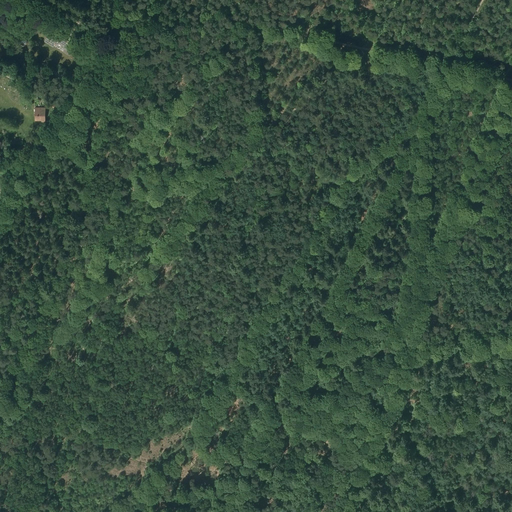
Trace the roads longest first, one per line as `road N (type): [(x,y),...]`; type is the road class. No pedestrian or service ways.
road 1 (track): [(228,383),(352,165),(421,118),(218,511)]
road 2 (track): [(190,229),(392,317),(405,336),(511,88)]
road 3 (unknown): [(356,511),(416,375),(410,347),(511,335)]
road 4 (track): [(511,118),(410,347)]
road 5 (track): [(363,452),(228,383),(210,413)]
road 6 (track): [(410,347),(342,508)]
road 7 (track): [(40,0),(106,35),(202,17)]
road 8 (track): [(202,17),(365,49)]
road 9 (track): [(365,49),(511,79)]
road 10 (track): [(75,373),(47,457),(49,511)]
road 11 (track): [(108,511),(210,413)]
